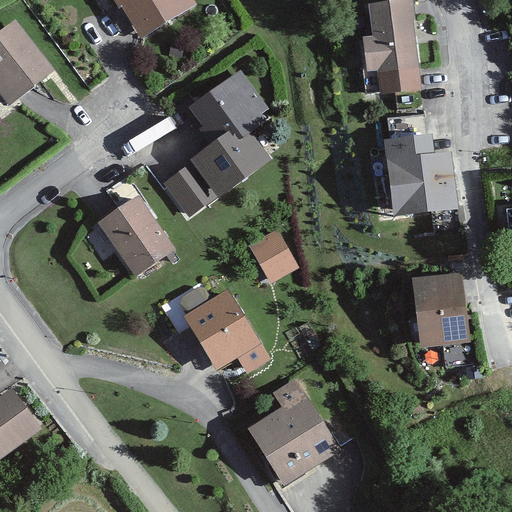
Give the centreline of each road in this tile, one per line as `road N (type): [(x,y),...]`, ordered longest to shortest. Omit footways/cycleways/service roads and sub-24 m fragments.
road 1 (residential): [(453,0),(465,39),(487,291),(511,327)]
road 2 (residential): [(0,290),(169,511)]
road 3 (residential): [(116,132),(0,218)]
